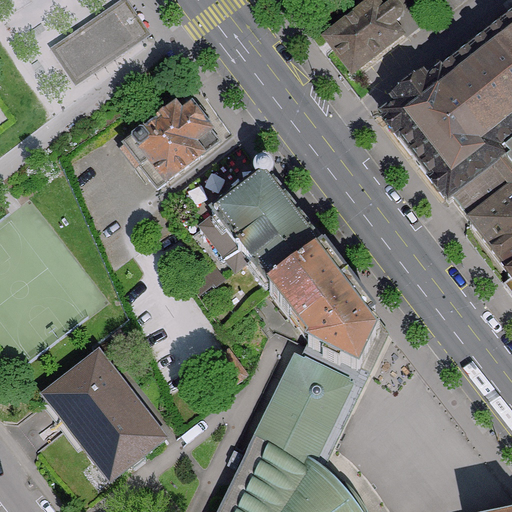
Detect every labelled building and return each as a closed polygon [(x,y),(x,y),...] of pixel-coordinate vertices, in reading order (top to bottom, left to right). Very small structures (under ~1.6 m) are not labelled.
[(152,35),(127,0),(119,0),(51,49),(77,87),(152,35)] [(374,0),(320,41),(353,85),(410,42),(378,0),(374,0)] [(442,0),(453,14),(471,0),(442,0)] [(450,210),(511,161),(511,23),(382,124),(450,210)] [(221,136),(197,104),(186,113),(180,105),(124,147),(161,196),(214,155),(208,146),(221,136)] [(511,290),(511,161),(450,210),(511,290)] [(326,258),(273,184),(274,180),(269,172),(261,171),(254,176),(253,184),(258,188),(211,221),(242,261),(250,255),(279,293),(326,258)] [(369,383),(390,341),(326,258),(279,293),(314,338),(307,353),(304,359),(365,389),(369,383)] [(200,298),(222,283),(214,271),(192,286),(200,298)] [(265,351),(247,326),(230,339),(247,364),(265,351)] [(170,444),(102,357),(45,402),(58,420),(70,434),(112,489),(170,444)] [(304,359),(236,496),(229,511),(367,511),(364,506),(328,469),(365,389),(304,359)]
